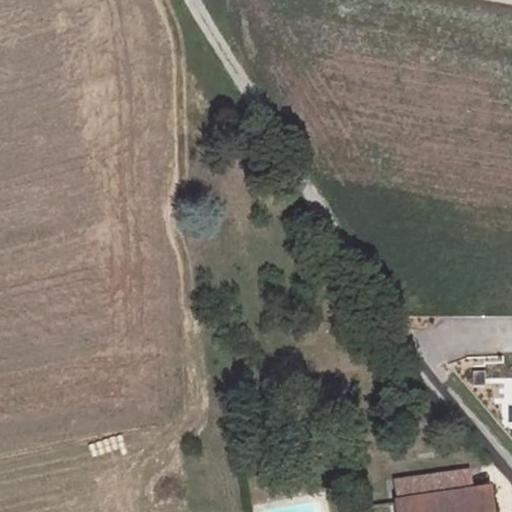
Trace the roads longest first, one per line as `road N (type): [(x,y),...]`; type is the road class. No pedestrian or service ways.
road 1 (unknown): [(424,365),(338,245),(188,0)]
road 2 (residential): [(511,474),(424,365)]
